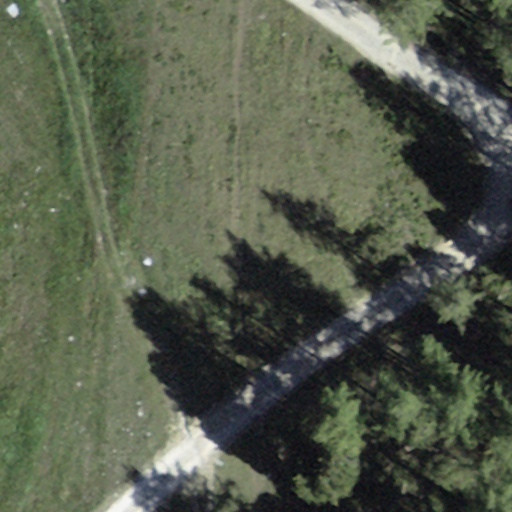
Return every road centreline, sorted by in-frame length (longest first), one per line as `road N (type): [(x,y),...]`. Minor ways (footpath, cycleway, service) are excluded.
road 1 (track): [(511,160),(422,273),(135,511)]
road 2 (track): [(301,0),(511,141)]
